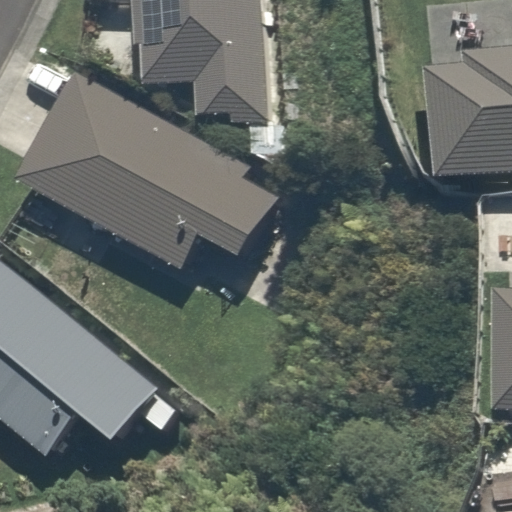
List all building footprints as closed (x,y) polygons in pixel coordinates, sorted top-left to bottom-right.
[(141,0),(145,50),(152,49),(155,90),(205,87),(206,121),(239,119),(240,127),(272,125),(262,0),(141,0)] [(467,75),(428,79),(438,191),(511,183),(511,58),(466,63),(467,75)] [(250,182),(257,169),(93,80),(36,186),(190,273),(209,240),(249,261),(282,199),(250,182)] [(286,150),(283,129),(256,132),(259,153),(286,150)] [(163,398),(169,390),(0,250),(0,411),(54,458),(91,416),(124,445),(147,416),(164,431),(180,411),(163,398)] [(511,292),(506,292),(503,415),(511,415),(511,292)]
